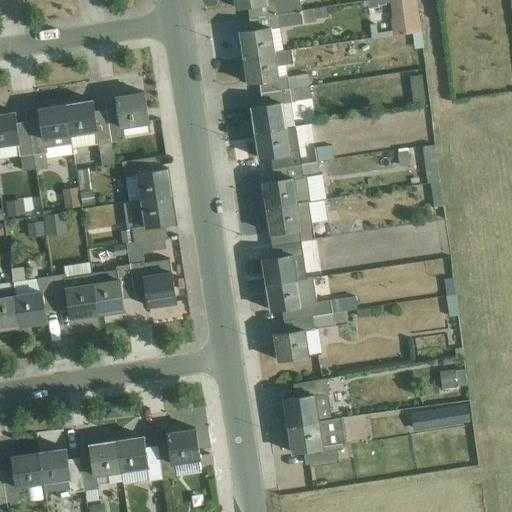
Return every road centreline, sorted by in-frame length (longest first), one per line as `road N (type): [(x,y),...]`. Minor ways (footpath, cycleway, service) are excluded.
road 1 (residential): [(180,30),(230,365)]
road 2 (residential): [(230,365),(0,400)]
road 3 (residential): [(180,30),(0,56)]
road 4 (residential): [(230,365),(253,511)]
